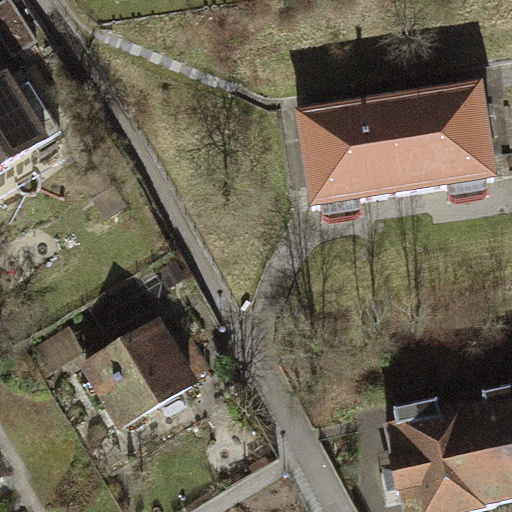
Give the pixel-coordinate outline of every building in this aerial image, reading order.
[(42,46),(14,1),(0,10),(0,37),(16,63),(42,46)] [(35,75),(0,96),(0,185),(75,139),(35,75)] [(511,82),(325,115),(341,211),(511,179),(511,82)] [(222,388),(175,322),(96,367),(140,433),(222,388)] [(511,511),(511,401),(409,423),(429,511),(511,511)] [(0,405),(0,508),(50,477),(0,405)]
